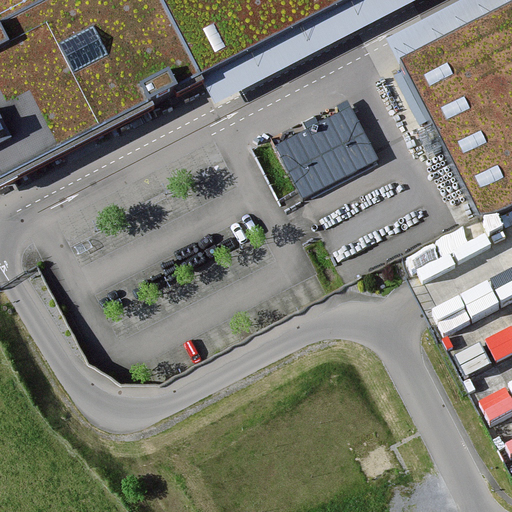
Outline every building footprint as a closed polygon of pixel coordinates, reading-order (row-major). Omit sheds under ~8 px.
[(0,0),(0,187),(73,150),(197,86),(210,111),(425,0),(0,0)] [(511,11),(399,70),(480,226),(511,209),(511,11)] [(356,106),(276,139),(301,199),(381,166),(356,106)] [(503,412),(511,438),(511,311),(482,322),(502,374),(478,383),(490,417),(503,412)] [(382,510),(386,511),(418,511),(426,497),(396,482),(382,510)]
